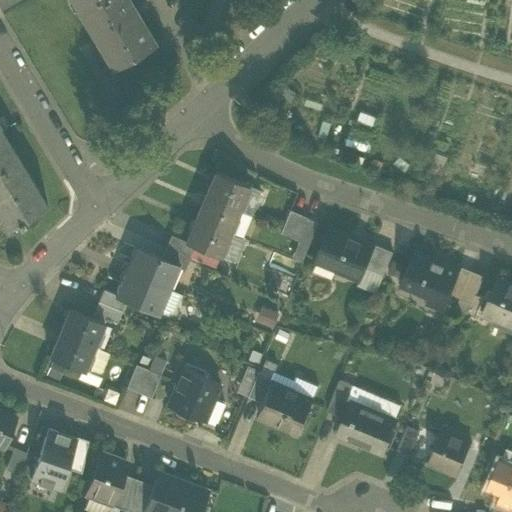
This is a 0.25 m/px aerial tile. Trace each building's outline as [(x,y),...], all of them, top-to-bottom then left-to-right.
[(76,6),(78,9),(93,0),(74,0),(78,5),(76,6)] [(154,40),(129,0),(93,0),(78,9),(113,66),(154,40)] [(46,202),(0,126),(0,214),(7,226),(17,220),(19,222),(25,219),(23,216),(46,202)] [(215,169),(205,194),(240,208),(250,184),(215,169)] [(250,184),(240,208),(251,213),(253,214),(263,189),(250,184)] [(230,231),(240,208),(205,194),(195,217),(230,231)] [(240,208),(230,231),(242,236),(251,213),(240,208)] [(281,232),(292,237),(301,214),(290,210),(283,227),(281,232)] [(320,222),(301,214),(292,237),(299,240),(292,257),(296,259),(303,262),(303,261),(320,222)] [(220,256),(230,231),(195,217),(186,240),(185,242),(192,245),(220,256)] [(332,224),(331,226),(375,244),(375,242),(332,224)] [(346,275),(359,280),(365,266),(375,244),(331,226),(318,258),(347,270),(346,275)] [(230,231),(220,256),(233,262),(244,237),(242,236),(230,231)] [(171,233),(166,246),(188,255),(192,245),(185,242),(186,240),(171,233)] [(365,266),(384,274),(393,252),(375,244),(365,266)] [(135,246),(125,270),(165,287),(174,265),(175,263),(161,257),(135,246)] [(190,256),(188,255),(166,246),(161,257),(175,263),(174,265),(185,269),(190,256)] [(427,301),(442,307),(449,292),(458,269),(436,260),(436,259),(416,250),(402,281),(431,294),(427,301)] [(316,262),(346,275),(347,270),(318,258),(316,262)] [(358,284),(376,292),(384,274),(365,266),(359,280),(358,284)] [(449,292),(460,297),(470,272),(459,268),(458,269),(449,292)] [(155,312),(165,287),(125,270),(115,294),(115,295),(127,300),(155,312)] [(483,278),(470,272),(460,297),(472,302),(483,278)] [(511,281),(509,281),(508,283),(496,278),(482,313),(495,318),(496,318),(498,314),(511,320),(511,281)] [(180,292),(165,287),(155,312),(170,318),(180,292)] [(103,289),(99,300),(123,310),(127,300),(115,295),(115,294),(103,289)] [(119,321),(123,310),(99,300),(94,311),(119,321)] [(259,305),(253,316),(270,325),(276,313),(259,305)] [(71,308),(61,332),(95,346),(105,322),(71,308)] [(496,318),(495,318),(493,322),(511,330),(511,320),(498,314),(496,318)] [(85,369),(95,346),(61,332),(51,355),(85,369)] [(110,352),(95,346),(85,369),(100,376),(110,352)] [(154,354),(148,368),(161,373),(167,359),(154,354)] [(263,357),(258,369),(272,374),(277,362),(263,357)] [(127,386),(139,390),(148,368),(136,363),(127,386)] [(247,395),(258,369),(247,364),(236,390),(247,395)] [(168,404),(204,419),(213,398),(220,383),(183,367),(168,404)] [(161,373),(148,368),(139,390),(152,396),(161,373)] [(247,395),(262,401),(270,381),(272,374),(258,369),(247,395)] [(290,389),(313,398),(318,384),(296,376),(290,389)] [(327,410),(340,415),(353,384),(340,378),(327,410)] [(260,418),(300,434),(313,398),(290,389),(270,381),(262,401),(266,402),(260,418)] [(353,384),(340,415),(346,417),(352,401),(395,418),(401,402),(353,384)] [(224,402),(213,398),(204,419),(214,423),(214,421),(217,420),(224,402)] [(353,439),(383,451),(395,418),(352,401),(346,417),(339,435),(353,441),(353,439)] [(0,442),(4,444),(16,415),(0,408),(0,442)] [(397,449),(410,454),(420,430),(407,425),(397,449)] [(58,431),(47,428),(30,478),(59,488),(66,467),(77,435),(59,429),(58,431)] [(429,462),(459,475),(473,441),(443,428),(429,462)] [(89,440),(77,435),(66,467),(81,472),(89,440)] [(6,466),(18,469),(23,448),(11,445),(6,466)] [(511,448),(505,446),(499,459),(511,464),(511,448)] [(88,496),(112,506),(113,504),(120,486),(118,485),(121,477),(118,476),(125,458),(101,449),(95,464),(99,465),(91,484),(92,485),(88,496)] [(508,496),(511,497),(511,464),(499,459),(488,487),(508,496)] [(196,511),(206,487),(160,470),(154,486),(146,507),(149,508),(158,511),(196,511)] [(113,504),(127,510),(133,482),(121,477),(118,485),(120,486),(113,504)] [(134,478),(133,482),(127,510),(126,511),(147,511),(149,508),(146,507),(154,486),(134,478)]
